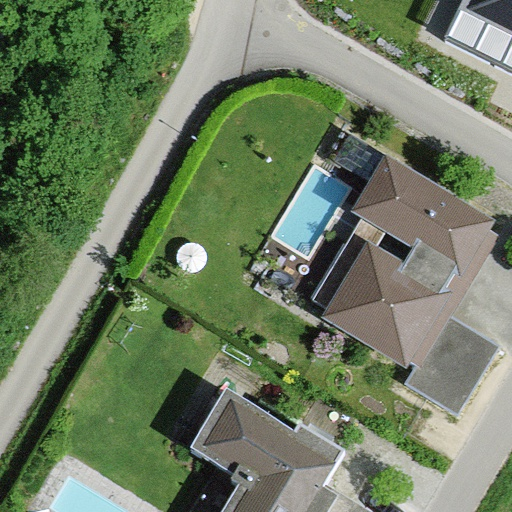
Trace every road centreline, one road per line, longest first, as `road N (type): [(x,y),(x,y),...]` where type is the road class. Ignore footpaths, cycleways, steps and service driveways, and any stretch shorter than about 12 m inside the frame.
road 1 (residential): [(228,8),(193,90),(0,444)]
road 2 (residential): [(511,162),(228,8)]
